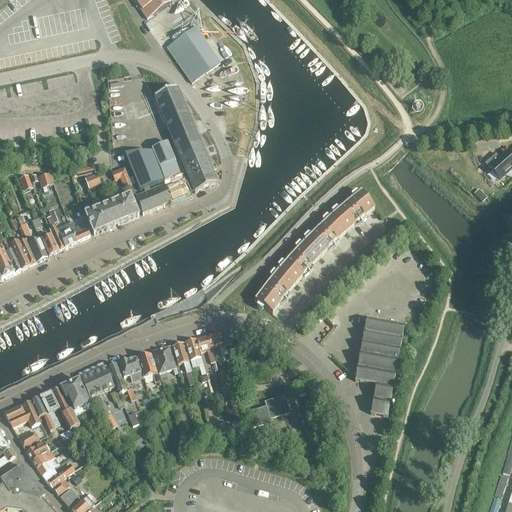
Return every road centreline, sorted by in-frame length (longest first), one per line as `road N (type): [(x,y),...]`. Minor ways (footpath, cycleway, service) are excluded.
road 1 (tertiary): [(0,301),(224,191),(226,151),(196,100),(160,63)]
road 2 (residential): [(213,320),(216,301),(336,187),(410,136),(405,117)]
road 3 (tertiary): [(355,511),(351,417),(325,375),(277,337),(213,320)]
road 4 (tertiary): [(0,408),(213,320)]
road 5 (residential): [(446,511),(511,315)]
road 6 (tertiary): [(0,78),(128,54)]
